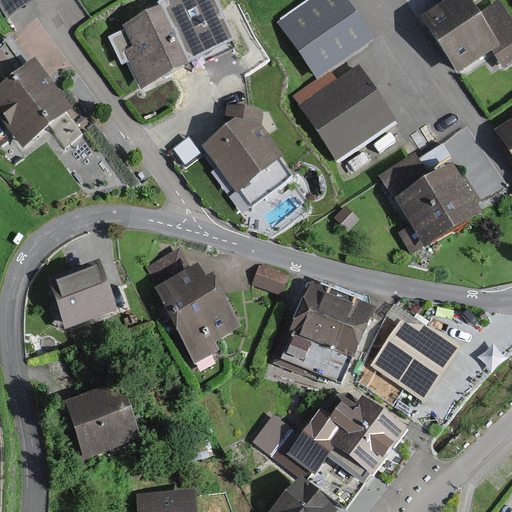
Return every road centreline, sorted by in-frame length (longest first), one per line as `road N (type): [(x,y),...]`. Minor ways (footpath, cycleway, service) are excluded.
road 1 (unclassified): [(194,231),(101,216),(63,228),(26,261),(11,330),(32,448),(34,511)]
road 2 (unclassified): [(511,300),(402,286),(194,231)]
road 3 (residential): [(194,231),(162,167),(49,20)]
road 4 (residential): [(374,0),(397,18),(511,177)]
road 5 (unclassified): [(511,425),(429,511)]
